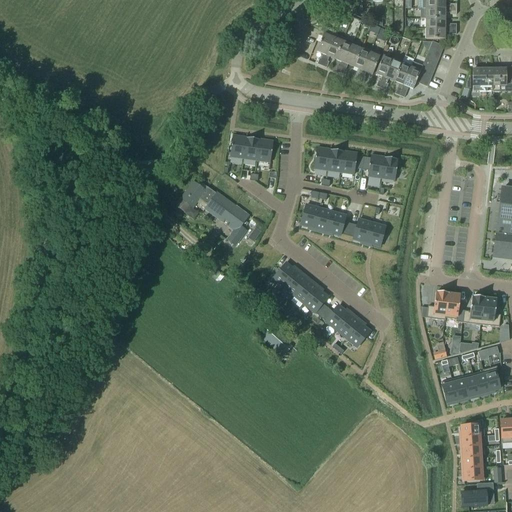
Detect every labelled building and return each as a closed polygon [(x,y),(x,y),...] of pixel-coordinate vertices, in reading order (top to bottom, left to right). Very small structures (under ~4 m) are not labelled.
[(446,7),(446,0),(426,0),(422,0),(422,10),(456,10),(456,6),(450,6),(450,7),(446,7)] [(456,16),(456,10),(422,10),(420,10),(420,20),(425,20),(445,20),(445,15),(450,15),(450,16),(456,16)] [(425,20),(425,30),(456,31),(456,26),(450,26),(450,27),(445,27),(445,20),(425,20)] [(322,68),(334,36),(334,35),(335,33),(322,27),(318,36),(322,38),(316,53),(323,56),(321,60),(319,60),(317,66),(322,68)] [(388,33),(379,30),(376,39),(385,43),(388,33)] [(456,31),(425,30),(425,40),(445,41),(445,34),(450,35),(450,36),(456,36),(456,31)] [(344,39),(334,36),(322,68),(327,69),(329,63),(327,63),(329,58),(335,61),(344,39)] [(344,39),(335,61),(341,63),(340,68),(338,67),(336,73),(340,75),(352,46),(353,43),(344,39)] [(432,43),(430,49),(441,54),(443,48),(432,43)] [(361,50),(352,46),(340,75),(345,77),(348,71),(346,70),(348,66),(354,68),(361,50)] [(430,49),(428,55),(439,59),(441,54),(430,49)] [(370,54),(361,50),(354,68),(360,71),(358,76),(357,75),(354,81),(359,83),(370,54)] [(380,58),(370,54),(359,83),(364,85),(366,79),(364,78),(366,73),(372,76),(380,58)] [(428,55),(425,60),(436,65),(439,59),(428,55)] [(381,89),(393,61),(383,57),(376,76),(382,78),(381,82),(379,82),(377,87),(381,89)] [(402,65),(395,83),(401,86),(399,90),(398,89),(395,95),(400,97),(413,64),(404,60),(402,65)] [(425,60),(423,66),(434,71),(436,65),(425,60)] [(402,65),(393,61),(381,89),(386,91),(388,85),(387,85),(389,81),(395,83),(402,65)] [(413,64),(400,97),(405,99),(407,93),(405,93),(407,88),(413,91),(416,84),(418,78),(421,72),(423,67),(413,64)] [(423,67),(421,72),(432,76),(434,71),(423,66),(423,67)] [(505,71),(492,71),(492,93),(499,93),(499,88),(506,88),(506,85),(511,85),(511,69),(505,69),(505,71)] [(492,71),(473,71),(473,77),(473,92),(485,93),(492,93),(492,71)] [(432,76),(421,72),(418,78),(429,82),(432,76)] [(429,82),(418,78),(416,84),(427,88),(429,82)] [(232,137),(229,158),(243,160),(246,139),(232,137)] [(246,139),(243,160),(256,162),(259,141),(246,139)] [(259,141),(256,162),(269,164),(272,143),(259,141)] [(316,149),(313,170),(327,172),(330,151),(316,149)] [(330,151),(327,172),(340,174),(343,153),(330,151)] [(343,153),(340,174),(353,176),(354,170),(361,171),(363,159),(356,158),(356,155),(343,153)] [(363,159),(361,171),(368,172),(367,178),(381,180),(384,159),(370,157),(370,160),(363,159)] [(384,159),(381,180),(394,182),(397,161),(384,159)] [(193,183),(176,205),(185,212),(189,207),(192,209),(198,200),(206,206),(204,210),(233,231),(226,241),(235,247),(246,231),(240,227),(248,217),(216,194),(215,195),(207,189),(204,192),(193,183)] [(511,191),(501,190),(493,258),(511,260),(511,191)] [(319,209),(306,206),(299,227),(313,230),(319,209)] [(319,210),(313,230),(326,234),(332,213),(319,210)] [(332,213),(326,234),(339,237),(340,235),(347,237),(350,225),(343,223),(345,217),(332,213)] [(350,225),(347,237),(353,238),(353,241),(366,245),(371,224),(358,220),(357,226),(350,225)] [(371,224),(366,245),(379,248),(384,228),(371,224)] [(260,233),(255,229),(248,239),(253,243),(260,233)] [(286,264),(272,281),(283,289),(296,273),(286,264)] [(296,273),(283,289),(293,298),(307,281),(296,273)] [(317,289),(307,281),(293,298),(303,306),(317,289)] [(317,289),(303,306),(314,315),(314,314),(320,318),(327,309),(322,305),(328,298),(317,289)] [(427,307),(426,319),(444,322),(447,294),(436,293),(436,294),(436,293),(435,293),(433,308),(427,307)] [(447,294),(444,322),(445,322),(445,319),(456,321),(456,323),(462,324),(464,312),(458,311),(459,296),(448,295),(448,294),(447,294)] [(464,312),(462,324),(480,326),(484,299),(472,297),(472,298),(471,298),(470,312),(464,312)] [(484,299),(480,326),(498,328),(500,315),(494,315),(495,301),(484,299)] [(327,309),(320,318),(325,323),(335,332),(349,315),(338,307),(333,313),(327,309)] [(349,315),(335,332),(345,340),(359,324),(349,315)] [(359,324),(345,340),(356,349),(370,332),(359,324)] [(276,352),(285,341),(270,328),(260,338),(276,352)] [(496,348),(484,351),(486,358),(498,355),(496,348)] [(496,368),(482,371),(488,393),(499,390),(494,372),(497,371),(496,368)] [(482,372),(472,375),(478,396),(488,393),(482,371),(482,372)] [(472,375),(462,378),(467,399),(478,396),(472,375)] [(462,378),(451,381),(457,402),(467,399),(462,378)] [(451,381),(440,384),(446,405),(457,402),(451,381)] [(511,438),(511,421),(500,422),(501,445),(511,443),(511,438)] [(478,426),(460,428),(461,439),(484,437),(483,426),(478,426)] [(484,437),(461,439),(462,450),(483,448),(482,438),(484,438),(484,437)] [(483,448),(462,450),(462,460),(480,459),(479,449),(483,449),(483,448)] [(480,459),(462,460),(463,471),(483,470),(483,469),(481,470),(480,459)] [(483,470),(463,471),(464,482),(484,481),(483,470)] [(477,492),(461,493),(462,508),(486,507),(485,492),(484,492),(484,485),(477,485),(477,492)]
